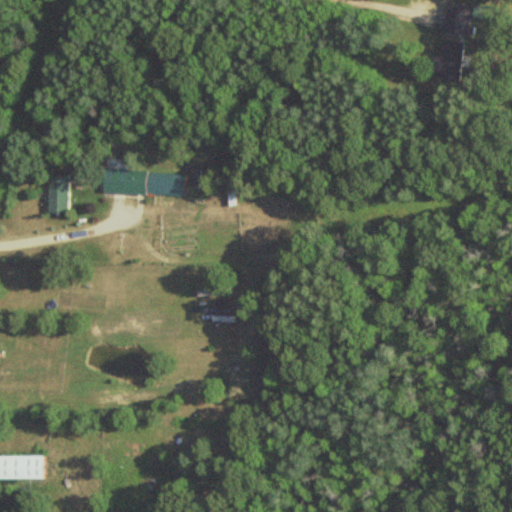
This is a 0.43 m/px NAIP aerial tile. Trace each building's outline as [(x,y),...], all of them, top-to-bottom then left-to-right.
[(468,35),(469,5),(444,3),(443,34),(468,35)] [(463,80),(463,42),(441,42),(441,80),(463,80)] [(182,169),(102,167),(101,193),(182,195),(182,169)] [(66,213),(66,175),(46,175),(46,213),(66,213)] [(0,479),(41,479),(41,456),(0,455),(0,479)]
